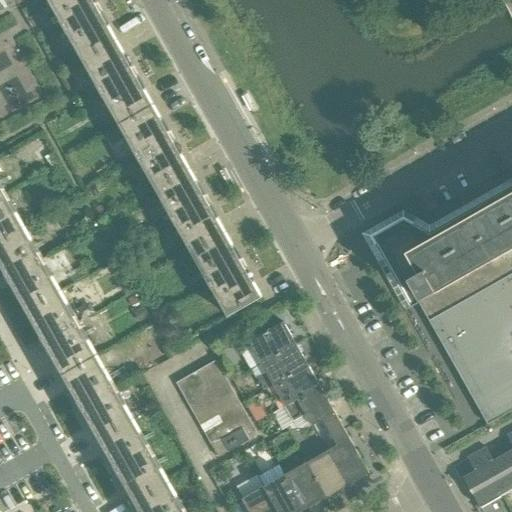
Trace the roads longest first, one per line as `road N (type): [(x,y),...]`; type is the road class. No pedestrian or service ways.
road 1 (residential): [(435,492),(295,245)]
road 2 (residential): [(295,245),(155,0)]
road 3 (unclassified): [(295,245),(511,121)]
road 4 (residential): [(0,402),(22,397),(88,511)]
